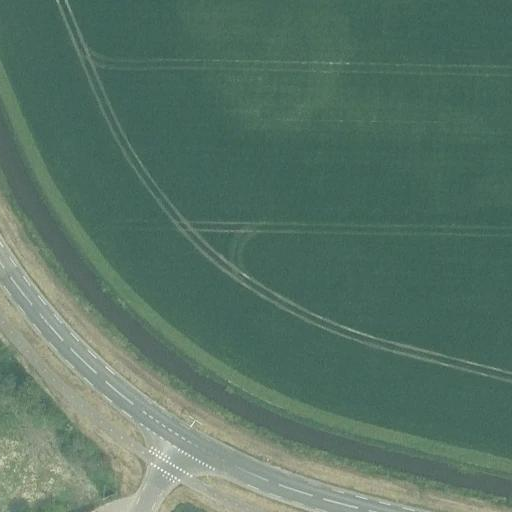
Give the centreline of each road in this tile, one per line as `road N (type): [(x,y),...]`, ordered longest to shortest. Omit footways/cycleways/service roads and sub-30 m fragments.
road 1 (secondary): [(184,440),(109,390),(27,309),(0,266)]
road 2 (secondary): [(372,511),(275,486),(184,440)]
